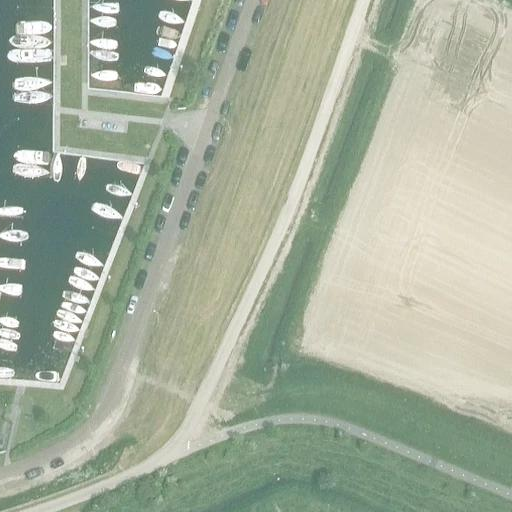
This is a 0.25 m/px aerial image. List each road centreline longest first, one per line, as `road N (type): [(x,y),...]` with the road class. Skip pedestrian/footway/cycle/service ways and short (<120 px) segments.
road 1 (unclassified): [(56,511),(175,452),(286,210),(360,0)]
road 2 (residential): [(0,474),(76,443),(119,386),(259,0)]
